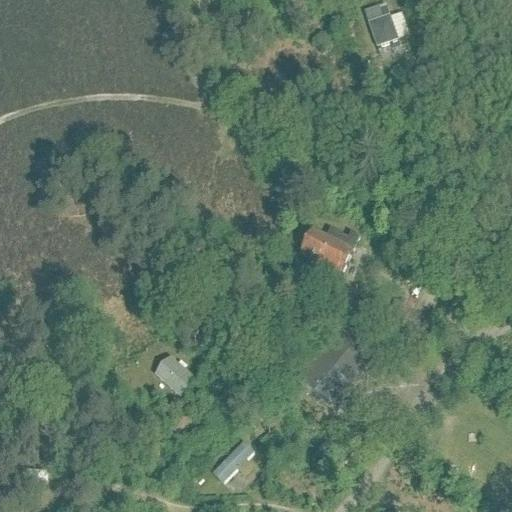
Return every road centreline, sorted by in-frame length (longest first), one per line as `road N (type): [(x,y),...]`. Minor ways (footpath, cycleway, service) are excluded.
road 1 (track): [(511,275),(437,233),(394,195),(280,161),(200,109),(97,99),(0,121)]
road 2 (track): [(337,511),(448,364),(504,272)]
road 3 (track): [(196,331),(209,360),(258,391),(393,437)]
road 4 (track): [(212,115),(169,0)]
